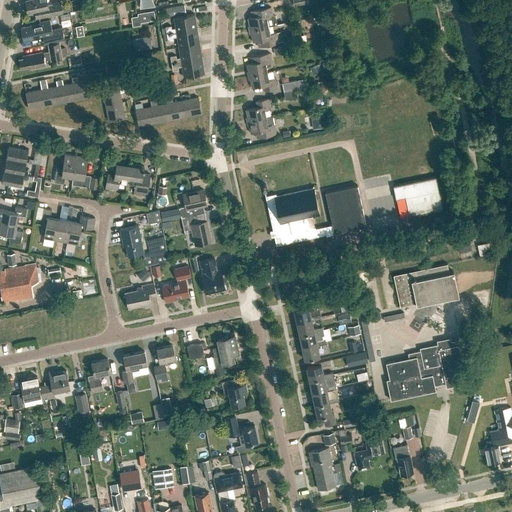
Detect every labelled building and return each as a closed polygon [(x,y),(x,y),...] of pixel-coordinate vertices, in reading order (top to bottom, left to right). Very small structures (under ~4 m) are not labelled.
[(48,5),(46,0),(26,0),(29,14),(35,12),(37,19),(63,14),(61,3),(48,5)] [(81,0),(75,0),(70,1),(72,12),(83,9),(81,0)] [(152,2),(153,1),(152,0),(139,0),(140,8),(152,7),(152,2)] [(186,13),(184,5),(172,7),(173,15),(186,13)] [(248,18),(250,30),(269,26),(267,19),(273,17),(271,7),(258,10),(259,16),(248,18)] [(133,15),(134,24),(142,23),(142,20),(157,18),(156,9),(139,11),(140,14),(133,15)] [(197,29),(194,14),(174,17),(176,28),(172,29),(171,26),(165,27),(167,34),(197,29)] [(318,24),(326,23),(325,16),(317,17),(318,24)] [(52,31),(50,20),(40,22),(40,23),(20,28),(23,41),(43,37),(44,44),(64,39),(62,28),(52,31)] [(84,35),(82,26),(76,27),(77,36),(84,35)] [(270,34),(269,26),(250,30),(253,42),(257,41),(259,47),(279,43),(283,42),(281,32),(276,33),(270,34)] [(199,44),(197,29),(167,34),(168,41),(173,40),(173,37),(177,37),(179,47),(199,44)] [(302,35),(288,38),(289,44),(303,42),(302,35)] [(150,36),(137,38),(139,51),(152,49),(150,36)] [(60,48),(59,42),(48,45),(50,51),(43,52),(23,56),(23,58),(19,59),(21,68),(32,66),(32,68),(46,66),(45,61),(51,59),(51,61),(62,59),(62,57),(67,56),(65,47),(60,48)] [(202,59),(199,44),(179,47),(180,58),(176,58),(176,55),(170,56),(171,64),(202,59)] [(287,45),(273,48),(275,54),(288,52),(287,45)] [(267,72),(266,64),(272,63),(270,53),(250,57),(251,63),(247,64),(249,76),(267,72)] [(204,74),(202,59),(171,64),(173,71),(178,70),(178,67),(182,66),(184,77),(204,74)] [(277,88),(275,78),(269,80),(267,72),(249,76),(252,88),(263,85),(265,91),(277,88)] [(78,76),(71,78),(72,83),(76,99),(77,99),(92,96),(88,80),(79,82),(78,76)] [(62,80),(56,81),(57,86),(60,103),(62,102),(76,99),(72,83),(63,85),(62,80)] [(284,92),(296,89),(304,88),(302,80),(295,81),(282,84),(284,92)] [(47,83),(40,84),(41,90),(45,106),(47,105),(60,103),(57,86),(48,88),(47,83)] [(122,102),(119,86),(103,89),(106,105),(122,102)] [(296,89),(284,92),(285,100),(298,98),(296,89)] [(41,90),(26,93),(29,109),(45,106),(41,90)] [(198,97),(182,100),(186,117),(201,113),(198,97)] [(257,107),(246,109),(248,121),(266,117),(265,110),(271,109),(269,98),(256,101),(257,107)] [(186,117),(182,100),(167,103),(170,120),(186,117)] [(128,107),(127,101),(122,102),(106,105),(109,121),(125,118),(123,108),(128,107)] [(155,123),(151,106),(143,108),(142,103),(135,104),(136,110),(139,126),(155,123)] [(170,120),(167,103),(151,106),(155,123),(170,120)] [(312,129),(326,128),(324,115),(311,116),(312,129)] [(272,116),(266,117),(248,121),(251,133),(256,132),(257,138),(276,134),(272,116)] [(26,162),(29,149),(9,146),(6,158),(26,162)] [(32,163),(36,164),(40,164),(43,151),(36,149),(34,159),(29,158),(29,162),(32,163)] [(73,177),(76,156),(65,154),(62,172),(56,171),(55,182),(63,183),(64,176),(73,177)] [(88,158),(76,156),(73,177),(72,185),(89,187),(91,176),(85,175),(88,158)] [(24,174),(26,162),(6,158),(4,171),(24,174)] [(127,184),(130,164),(116,162),(114,175),(107,174),(105,189),(118,191),(119,183),(127,184)] [(150,174),(143,173),(144,166),(130,164),(127,184),(135,185),(134,194),(147,196),(150,174)] [(21,187),(24,174),(4,171),(2,183),(21,187)] [(42,178),(38,177),(34,176),(33,180),(37,181),(35,191),(28,189),(27,195),(38,197),(42,178)] [(405,197),(409,216),(443,209),(436,177),(393,186),(396,198),(396,199),(405,197)] [(325,192),(332,225),(315,229),(312,218),(320,216),(314,188),(276,196),(276,194),(266,196),(276,245),(324,235),(324,234),(326,233),(326,236),(333,234),(332,232),(334,232),(334,233),(367,226),(358,185),(325,192)] [(165,195),(167,187),(163,186),(159,186),(158,194),(165,195)] [(179,208),(181,218),(195,215),(194,208),(207,205),(204,190),(183,194),(186,206),(179,208)] [(25,216),(27,208),(15,206),(14,212),(0,209),(0,221),(16,224),(18,215),(25,216)] [(55,240),(59,219),(50,217),(52,209),(44,208),(41,219),(47,220),(44,238),(55,240)] [(146,213),(149,223),(161,221),(159,210),(146,213)] [(169,210),(160,212),(162,221),(171,219),(169,210)] [(93,229),(95,218),(81,215),(80,222),(71,221),(66,242),(78,244),(81,227),(93,229)] [(197,222),(195,215),(181,218),(184,231),(192,229),(195,245),(212,241),(207,220),(197,222)] [(66,242),(71,221),(59,219),(55,240),(66,242)] [(15,233),(16,224),(0,221),(0,232),(10,235),(9,240),(20,243),(22,234),(15,233)] [(128,256),(144,253),(138,225),(120,229),(122,241),(125,240),(128,256)] [(150,251),(144,253),(147,266),(169,261),(164,236),(147,240),(150,251)] [(489,242),(477,244),(480,256),(491,254),(489,242)] [(470,244),(458,247),(460,252),(472,250),(470,244)] [(7,254),(9,265),(17,264),(15,253),(7,254)] [(199,270),(196,256),(189,258),(192,272),(199,270)] [(206,294),(225,289),(221,270),(217,271),(214,258),(200,261),(202,274),(201,274),(206,294)] [(36,264),(32,264),(5,269),(5,270),(0,271),(0,295),(1,295),(2,302),(33,297),(32,284),(38,282),(36,264)] [(416,305),(459,296),(454,271),(449,272),(447,264),(427,268),(393,275),(400,307),(416,303),(416,305)] [(161,275),(159,265),(152,267),(154,277),(161,275)] [(185,278),(191,277),(188,266),(175,269),(178,283),(162,286),(166,302),(174,300),(174,299),(189,296),(185,278)] [(150,274),(145,268),(138,275),(143,281),(150,274)] [(149,297),(156,296),(154,284),(141,286),(142,289),(126,293),(129,308),(151,303),(149,297)] [(74,299),(82,298),(81,290),(72,291),(74,299)] [(339,312),(349,310),(345,293),(335,295),(339,312)] [(297,322),(312,319),(311,317),(320,315),(317,302),(308,304),(308,306),(294,310),(297,322)] [(350,313),(337,316),(339,325),(352,322),(350,313)] [(320,315),(311,317),(312,319),(297,322),(299,335),(314,331),(314,329),(312,321),(321,319),(320,315)] [(358,325),(351,326),(353,335),(360,333),(358,325)] [(299,335),(302,347),(317,344),(316,341),(322,340),(321,335),(324,335),(323,327),(314,329),(314,331),(299,335)] [(223,365),(222,364),(234,361),(233,356),(239,354),(235,336),(217,340),(219,347),(213,348),(214,357),(213,357),(215,367),(223,365)] [(446,387),(462,384),(457,361),(462,360),(457,340),(451,341),(451,337),(441,339),(441,343),(420,348),(421,351),(408,353),(409,358),(386,363),(390,383),(387,384),(391,400),(436,390),(435,386),(446,383),(446,387)] [(316,341),(317,344),(302,347),(305,360),(320,356),(318,349),(321,348),(320,345),(326,344),(325,339),(322,340),(316,341)] [(201,343),(187,346),(190,359),(204,356),(201,343)] [(165,364),(176,362),(175,358),(173,345),(157,349),(160,365),(154,366),(157,383),(168,381),(165,364)] [(131,367),(147,364),(144,351),(124,355),(127,371),(122,372),(124,383),(127,383),(129,392),(136,391),(131,367)] [(357,354),(350,356),(353,365),(359,363),(357,354)] [(473,357),(463,359),(465,366),(474,364),(473,357)] [(100,374),(110,372),(108,359),(92,362),(94,375),(88,376),(89,381),(91,392),(103,389),(100,374)] [(306,367),(309,380),(324,377),(324,374),(322,366),(331,365),(330,360),(321,362),(314,363),(314,366),(306,367)] [(224,365),(217,366),(219,375),(226,374),(224,365)] [(361,369),(353,371),(354,378),(362,376),(361,369)] [(70,390),(66,370),(54,373),(54,370),(48,371),(51,384),(45,385),(48,399),(54,398),(54,393),(70,390)] [(335,385),(333,377),(332,372),(324,374),(324,377),(309,380),(312,392),(327,389),(326,387),(335,385)] [(25,376),(19,377),(24,400),(36,397),(41,396),(41,400),(48,399),(45,385),(39,387),(37,376),(25,379),(25,376)] [(243,393),(247,392),(246,384),(237,386),(235,379),(221,382),(224,394),(229,393),(231,406),(245,403),(243,393)] [(367,384),(357,386),(359,394),(368,392),(367,384)] [(335,385),(326,387),(327,389),(312,392),(314,405),(329,401),(329,399),(327,391),(336,389),(335,385)] [(124,390),(116,392),(119,407),(127,405),(124,390)] [(21,393),(12,395),(15,409),(23,407),(21,393)] [(86,393),(75,395),(79,412),(89,410),(86,393)] [(160,399),(164,415),(173,413),(169,397),(160,399)] [(330,403),(339,402),(338,397),(329,399),(329,401),(314,405),(317,417),(323,416),(325,425),(336,423),(334,413),(332,414),(330,403)] [(210,399),(203,400),(205,408),(212,407),(210,399)] [(474,423),(479,403),(472,401),(467,421),(474,423)] [(499,453),(500,453),(499,445),(511,442),(511,411),(509,411),(508,405),(495,407),(496,414),(495,414),(498,429),(490,431),(492,440),(486,441),(487,446),(484,447),(487,463),(500,460),(499,453)] [(142,412),(130,414),(132,424),(144,421),(142,412)] [(103,423),(101,414),(93,415),(95,425),(103,423)] [(252,443),(258,442),(254,425),(242,428),(238,429),(235,416),(225,418),(229,437),(239,434),(241,445),(246,444),(246,445),(252,443)] [(410,426),(414,425),(412,416),(404,418),(406,427),(410,426)] [(6,419),(4,431),(18,433),(20,420),(6,419)] [(159,421),(160,429),(177,427),(176,419),(159,421)] [(355,419),(343,421),(344,428),(357,426),(355,419)] [(378,431),(385,430),(384,423),(377,425),(378,431)] [(402,428),(405,439),(413,437),(410,426),(406,427),(402,428)] [(415,437),(422,435),(420,427),(413,429),(415,437)] [(5,431),(4,438),(19,440),(20,433),(5,431)] [(335,443),(333,433),(323,435),(325,445),(335,443)] [(341,445),(353,443),(351,434),(339,436),(341,445)] [(368,457),(384,453),(381,438),(366,441),(367,449),(363,450),(364,450),(354,452),(356,462),(357,462),(359,469),(369,467),(368,460),(369,460),(368,457)] [(12,448),(24,445),(23,440),(10,442),(12,448)] [(253,449),(252,443),(246,445),(246,444),(241,445),(236,446),(237,452),(253,449)] [(82,464),(91,463),(90,444),(81,444),(82,464)] [(94,453),(101,452),(100,445),(93,446),(94,453)] [(401,474),(413,472),(409,455),(407,445),(393,448),(395,459),(397,458),(401,474)] [(329,447),(309,451),(312,465),(313,465),(318,490),(336,486),(331,464),(332,464),(329,447)] [(202,462),(206,479),(212,478),(208,460),(202,462)] [(0,464),(0,466),(1,471),(15,468),(14,462),(0,464)] [(190,482),(188,465),(182,466),(184,483),(190,482)] [(36,466),(32,467),(0,473),(0,507),(43,499),(36,466)] [(152,471),(155,488),(174,486),(171,468),(152,471)] [(229,500),(227,489),(243,485),(240,471),(225,474),(225,472),(222,470),(215,472),(214,474),(217,491),(218,491),(220,502),(222,511),(235,511),(233,499),(229,500)] [(257,471),(245,473),(250,495),(253,494),(256,507),(268,504),(266,496),(268,496),(266,484),(260,485),(257,471)] [(150,484),(134,488),(136,493),(146,491),(151,490),(150,484)] [(150,511),(146,491),(136,493),(139,511),(150,511)] [(198,511),(213,511),(209,492),(194,495),(198,511)] [(111,494),(114,510),(122,509),(119,493),(111,494)]
